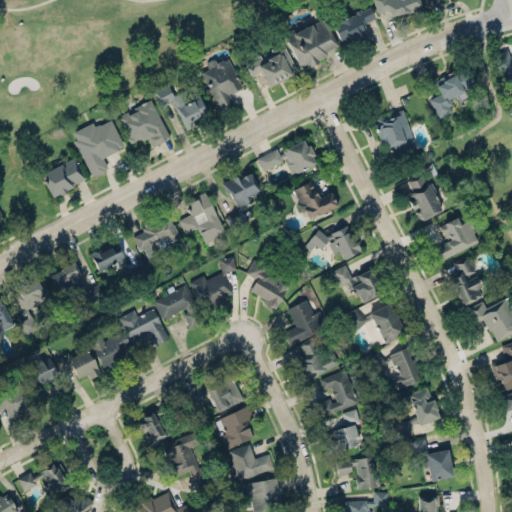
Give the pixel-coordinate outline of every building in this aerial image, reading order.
[(372,0),(378,11),(389,7),(391,12),(419,0),(372,0)] [(365,36),(360,24),(373,18),(369,7),(331,22),(340,46),(365,36)] [(282,33),(300,67),(326,53),(324,49),(335,43),(322,19),(312,24),(311,21),(294,30),(298,39),(296,40),(290,29),(282,33)] [(267,85),(295,72),(282,44),(245,61),(251,75),(260,71),(267,85)] [(511,63),(506,47),(492,53),(504,88),(511,85),(511,63)] [(201,74),(218,108),(233,101),(229,92),(241,87),(227,57),(224,58),(222,58),(216,61),(215,58),(213,57),(207,60),(206,62),(208,67),(202,70),(201,74)] [(437,117),(452,110),(447,99),(456,94),(459,100),(466,97),(463,89),(474,83),(466,66),(433,82),(439,93),(428,99),(437,117)] [(169,82),(154,89),(161,102),(171,97),(186,127),(211,114),(199,89),(192,93),(188,85),(174,92),(169,82)] [(115,113),(151,95),(171,136),(151,145),(146,136),(130,144),(115,113)] [(372,117),(402,106),(412,136),(381,147),(375,130),(372,117)] [(110,117),(124,144),(101,155),(107,166),(91,174),(73,138),(76,137),(72,129),(92,120),(94,124),(97,122),(100,122),(110,117)] [(284,144),(301,135),(304,141),(308,139),(314,152),(311,154),(315,160),(296,170),(294,168),(289,171),(284,162),(287,160),(284,153),(278,156),(280,160),(261,170),(255,157),(273,147),(277,155),(282,152),(281,148),(285,146),(284,144)] [(51,194),(44,180),(47,177),(42,170),(61,160),(74,154),(85,178),(51,194)] [(223,182),(234,206),(260,194),(249,170),(223,182)] [(407,180),(412,191),(407,193),(410,200),(407,201),(412,209),(417,207),(417,209),(414,211),(419,221),(441,210),(437,202),(438,201),(432,191),(431,191),(427,183),(426,184),(420,173),(407,180)] [(330,188),(336,202),(308,215),(304,209),(300,211),(296,203),(298,201),(291,187),(300,180),(309,179),(317,193),(330,188)] [(224,231),(204,192),(185,202),(190,213),(177,219),(185,234),(196,227),(204,242),(224,231)] [(248,221),(241,207),(223,217),(230,231),(248,221)] [(152,217),(160,213),(162,216),(165,214),(166,216),(170,214),(180,235),(168,241),(169,243),(157,248),(159,252),(148,257),(142,246),(138,248),(131,234),(143,229),(142,226),(145,225),(143,222),(151,218),(152,221),(154,220),(152,217)] [(442,219),(455,213),(456,214),(459,214),(460,217),(459,219),(459,220),(468,216),(475,229),(472,231),(476,238),(475,240),(439,258),(433,246),(446,240),(446,238),(450,236),(448,233),(442,233),(438,225),(444,222),(442,219)] [(321,232),(304,239),(308,250),(327,242),(332,252),(338,249),(342,258),(358,251),(347,224),(323,235),(321,232)] [(89,250),(99,270),(125,256),(119,245),(114,247),(111,243),(99,249),(101,245),(97,245),(92,247),(89,250)] [(450,273),(454,280),(453,283),(464,304),(481,295),(477,286),(482,284),(466,253),(453,260),(458,269),(450,273)] [(188,280),(203,310),(229,297),(227,293),(232,291),(223,274),(226,269),(235,267),(232,254),(218,257),(221,269),(206,276),(203,272),(188,280)] [(252,256),(243,272),(253,277),(248,289),(264,300),(263,302),(275,308),(294,277),(280,269),(276,276),(265,269),(267,265),(252,256)] [(59,295),(72,289),(76,299),(84,295),(87,303),(104,295),(99,282),(86,288),(74,261),(49,272),(59,295)] [(330,270),(344,263),(350,276),(356,273),(356,274),(369,268),(373,276),(374,275),(378,284),(381,290),(361,300),(358,294),(354,296),(350,288),(348,288),(346,283),(339,286),(330,270)] [(19,321),(24,333),(37,328),(28,307),(51,297),(43,279),(13,291),(25,319),(19,321)] [(152,298),(183,282),(202,318),(189,325),(182,312),(187,310),(185,306),(162,318),(152,298)] [(495,339),(511,330),(511,303),(507,294),(485,306),(481,299),(464,307),(472,322),(482,317),(488,330),(490,329),(495,339)] [(285,308),(293,324),(282,330),(289,345),(327,326),(318,309),(311,313),(304,299),(294,301),(285,308)] [(371,318),(383,339),(404,329),(388,299),(368,310),(369,314),(363,316),(353,307),(343,316),(355,328),(364,320),(371,318)] [(0,357),(2,357),(0,352),(0,325),(1,325),(3,329),(13,323),(2,300),(0,301),(0,357)] [(167,338),(152,307),(136,315),(133,309),(117,316),(129,340),(148,331),(154,344),(167,338)] [(129,344),(123,331),(102,339),(98,328),(86,333),(100,369),(124,359),(119,348),(129,344)] [(290,358),(302,382),(337,364),(331,351),(321,357),(311,337),(299,343),(303,352),(290,358)] [(490,362),(499,390),(511,386),(511,349),(509,341),(499,344),(504,358),(490,362)] [(420,378),(407,346),(390,353),(398,373),(386,378),(391,390),(420,378)] [(53,358),(59,373),(72,368),(76,378),(88,373),(90,377),(98,374),(89,349),(70,356),(68,352),(53,358)] [(386,361),(375,352),(366,362),(376,371),(386,361)] [(58,376),(48,355),(21,368),(39,405),(48,400),(40,385),(58,376)] [(315,401),(321,415),(357,401),(344,367),(319,377),(323,386),(329,384),(331,389),(330,389),(332,395),(333,394),(335,399),(330,401),(328,396),(315,401)] [(31,405),(15,373),(0,380),(4,388),(0,389),(0,408),(5,407),(9,415),(31,405)] [(217,411),(241,398),(228,374),(201,388),(198,383),(179,392),(187,407),(209,396),(217,411)] [(412,411),(406,393),(426,384),(430,394),(433,396),(437,406),(436,408),(439,415),(417,424),(416,421),(411,424),(412,435),(397,436),(397,420),(409,419),(414,416),(412,411)] [(511,391),(499,395),(503,411),(511,408),(511,391)] [(247,402),(217,416),(218,417),(220,417),(226,430),(220,433),(226,447),(254,435),(247,420),(242,422),(240,419),(252,414),(247,402)] [(139,419),(149,441),(169,431),(166,426),(169,425),(165,415),(160,417),(155,407),(142,413),(144,416),(139,419)] [(331,432),(336,453),(366,446),(356,407),(339,412),(342,425),(331,432)] [(191,469),(197,490),(210,485),(204,464),(196,466),(190,445),(199,442),(196,432),(160,443),(165,460),(169,459),(174,475),(191,469)] [(426,466),(423,467),(420,452),(414,453),(411,440),(424,437),(426,447),(422,449),(423,451),(447,446),(454,474),(437,478),(436,472),(433,473),(434,477),(429,478),(426,466)] [(228,449),(249,441),(254,456),(268,451),(273,466),(238,478),(237,474),(230,476),(226,464),(233,462),(228,449)] [(356,487),(377,485),(374,456),(335,459),(336,472),(355,470),(356,487)] [(48,497),(72,487),(67,474),(65,475),(60,464),(53,466),(53,465),(30,474),(29,471),(16,477),(21,488),(41,480),(48,497)] [(243,496),(249,495),(252,511),(255,511),(282,507),(276,477),(240,483),(243,496)] [(85,511),(92,501),(70,487),(54,511),(85,511)] [(175,507),(168,490),(135,503),(139,511),(189,511),(186,503),(175,507)] [(346,511),(343,511),(343,500),(365,499),(365,500),(372,500),(372,490),(386,491),(386,505),(368,505),(368,511),(346,511)] [(0,495),(0,511),(12,511),(17,510),(6,492),(0,495)] [(418,511),(454,511),(455,511),(443,511),(436,511),(436,496),(418,497),(418,511)]
